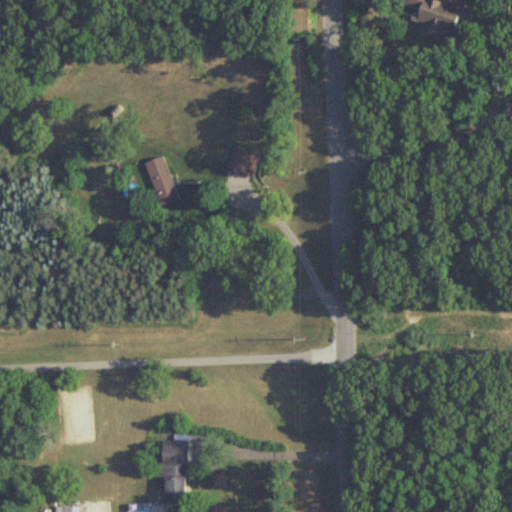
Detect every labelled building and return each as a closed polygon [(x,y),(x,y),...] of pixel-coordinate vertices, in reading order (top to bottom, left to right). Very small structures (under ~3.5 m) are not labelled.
[(415,20),(460,35),(470,5),(455,0),(403,0),(402,5),(419,10),(415,20)] [(49,128),(48,119),(40,120),(41,129),(49,128)] [(249,179),(259,157),(233,145),(223,167),(249,179)] [(179,200),(164,157),(146,163),(161,206),(179,200)] [(189,442),(165,441),(163,502),(188,503),(189,442)]
